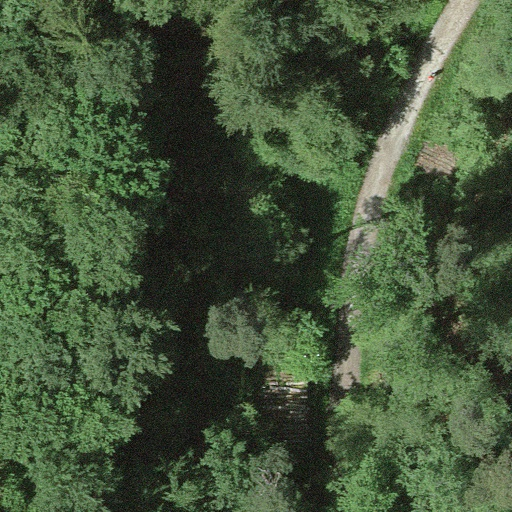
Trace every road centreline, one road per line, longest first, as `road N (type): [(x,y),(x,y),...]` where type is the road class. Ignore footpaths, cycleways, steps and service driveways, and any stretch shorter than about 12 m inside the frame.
road 1 (track): [(466,0),(379,136),(342,340),(338,511)]
road 2 (track): [(233,0),(114,330),(100,435),(105,496)]
